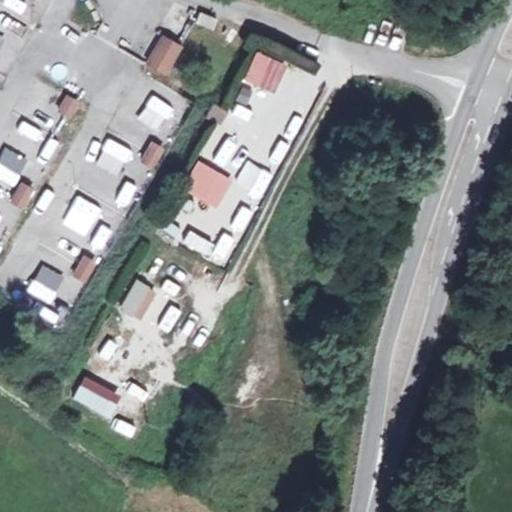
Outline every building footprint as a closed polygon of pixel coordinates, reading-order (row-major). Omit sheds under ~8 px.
[(191,20),(211,29),(215,19),(195,11),(191,20)] [(152,66),(170,77),(185,49),(167,39),(152,66)] [(241,85),(308,114),(323,80),(255,51),(241,85)] [(73,98),(64,114),(74,119),(82,103),(73,98)] [(209,120),(222,126),(229,112),(216,105),(209,120)] [(207,155),(228,164),(236,146),(216,137),(207,155)] [(146,163),(155,169),(167,149),(158,144),(146,163)] [(266,192),(278,166),(250,154),(238,179),(266,192)] [(188,195),(214,209),(229,182),(203,167),(188,195)] [(14,203),(23,209),(35,190),(26,184),(14,203)] [(180,198),(172,221),(189,227),(198,204),(180,198)] [(79,277),(88,283),(100,264),(91,259),(79,277)] [(174,300),(180,287),(165,279),(158,292),(174,300)] [(138,322),(157,293),(138,280),(118,308),(138,322)] [(156,322),(166,332),(183,316),(172,305),(156,322)] [(107,339),(98,356),(113,364),(121,347),(107,339)] [(109,418),(121,393),(83,376),(72,401),(109,418)] [(112,433),(132,437),(134,424),(115,420),(112,433)]
